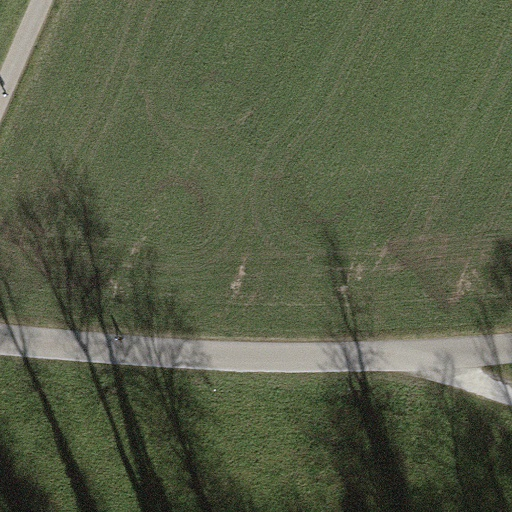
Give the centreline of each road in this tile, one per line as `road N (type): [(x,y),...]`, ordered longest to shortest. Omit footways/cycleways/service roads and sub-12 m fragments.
road 1 (track): [(0,339),(393,364)]
road 2 (track): [(393,364),(511,398)]
